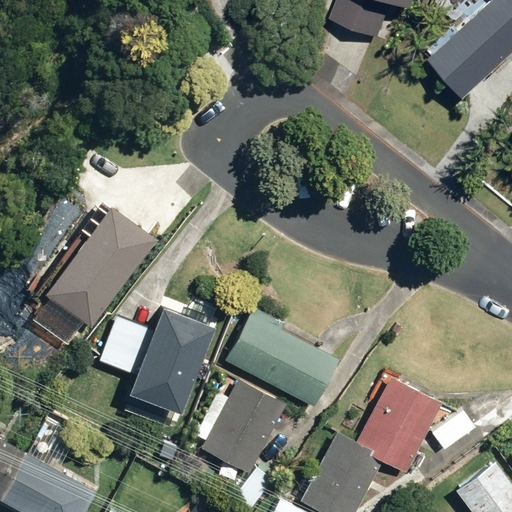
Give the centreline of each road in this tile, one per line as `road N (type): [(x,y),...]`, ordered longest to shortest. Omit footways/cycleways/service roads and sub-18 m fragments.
road 1 (residential): [(503,264),(442,262),(358,240),(230,161),(229,131),(260,101),(313,108),(339,132)]
road 2 (residential): [(339,132),(503,264)]
